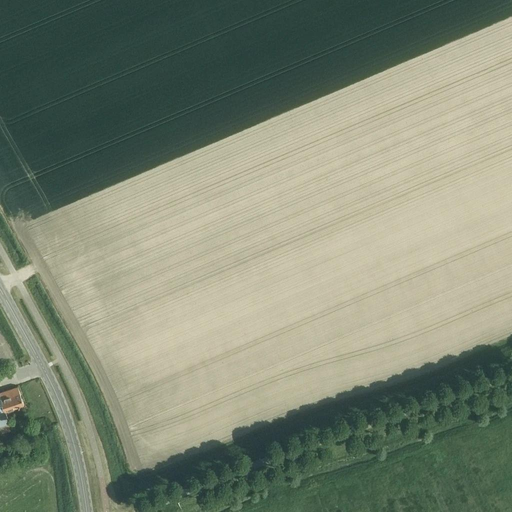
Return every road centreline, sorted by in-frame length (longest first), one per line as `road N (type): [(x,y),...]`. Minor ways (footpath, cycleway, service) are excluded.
road 1 (unclassified): [(148,511),(277,457),(511,375)]
road 2 (secondary): [(86,511),(50,382),(0,290)]
